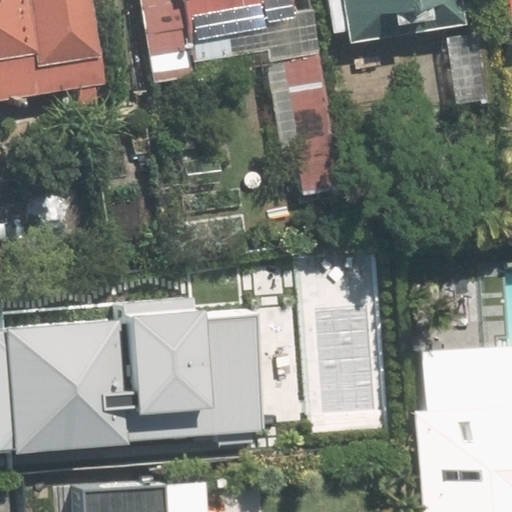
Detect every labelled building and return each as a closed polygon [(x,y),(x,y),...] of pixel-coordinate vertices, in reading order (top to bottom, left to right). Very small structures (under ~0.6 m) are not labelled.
[(0,0),(0,89),(98,74),(86,0),(0,0)] [(301,45),(293,0),(138,0),(149,65),(260,48),(275,140),(287,138),(295,187),(334,182),(313,44),(301,45)] [(341,0),(348,35),(459,14),(456,0),(341,0)] [(0,315),(0,377),(4,439),(255,424),(248,301),(0,315)] [(408,405),(414,511),(511,511),(511,366),(415,372),(417,404),(408,405)] [(160,511),(158,477),(72,482),(74,511),(160,511)]
